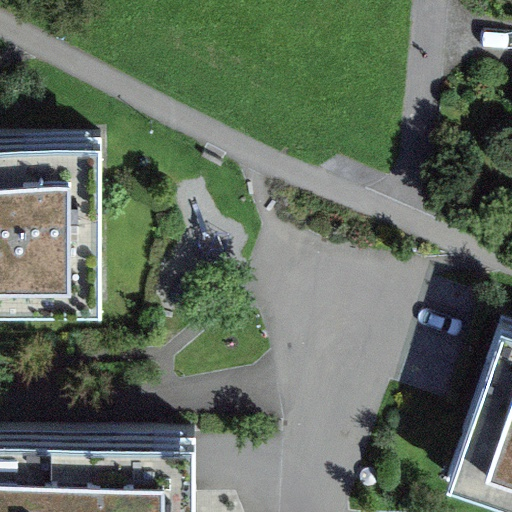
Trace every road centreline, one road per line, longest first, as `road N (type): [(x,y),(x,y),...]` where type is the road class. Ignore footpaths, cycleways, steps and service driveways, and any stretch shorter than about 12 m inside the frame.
road 1 (residential): [(511,263),(248,152),(0,24)]
road 2 (residential): [(307,511),(333,303)]
